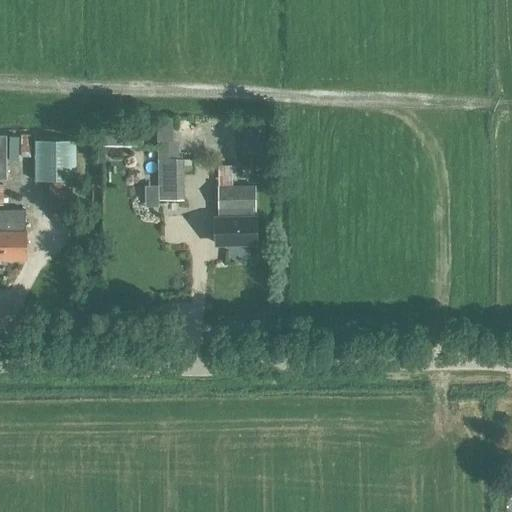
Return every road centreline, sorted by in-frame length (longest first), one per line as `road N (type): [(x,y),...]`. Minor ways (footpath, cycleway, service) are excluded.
road 1 (track): [(0,84),(511,104)]
road 2 (unclassified): [(0,371),(511,365)]
road 3 (track): [(405,100),(443,324),(438,366)]
